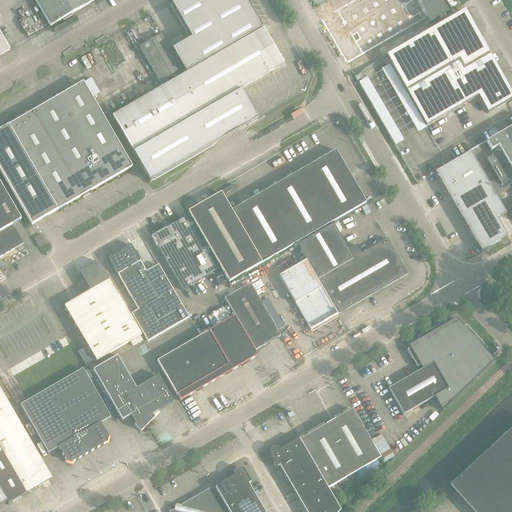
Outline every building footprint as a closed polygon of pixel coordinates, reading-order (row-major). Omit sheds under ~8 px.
[(35,0),(51,27),(62,20),(94,1),(93,0),(35,0)] [(245,0),(180,0),(171,5),(191,40),(172,51),(185,74),(262,29),(245,0)] [(355,0),(351,3),(376,47),(427,17),(430,24),(448,14),(439,0),(355,0)] [(511,94),(464,12),(386,57),(426,127),(479,97),(489,114),(511,100),(511,94)] [(125,31),(0,103),(0,171),(32,226),(132,168),(105,121),(159,90),(125,31)] [(258,121),(257,119),(244,96),(240,90),(241,90),(269,74),(272,71),(283,65),(282,63),(282,62),(279,57),(278,57),(276,53),(271,44),(263,31),(262,31),(149,96),(113,118),(133,152),(132,153),(150,183),(213,146),(235,125),(241,119),(248,126),(258,121)] [(0,55),(10,50),(0,33),(0,55)] [(181,71),(161,36),(140,48),(160,83),(181,71)] [(511,128),(501,135),(487,143),(491,151),(498,147),(498,148),(500,151),(501,151),(498,153),(487,159),(502,185),(510,180),(511,183),(511,128)] [(336,151),(301,171),(231,212),(221,194),(214,198),(188,213),(229,283),(366,204),(356,186),(356,184),(353,178),(351,177),(336,151)] [(470,153),(435,173),(481,252),(508,237),(497,220),(506,215),(470,153)] [(0,258),(24,244),(12,225),(21,220),(0,183),(0,258)] [(188,216),(152,237),(157,247),(183,291),(211,274),(219,270),(188,216)] [(353,259),(348,251),(333,225),(298,245),(338,315),(408,275),(387,239),(353,259)] [(41,235),(34,240),(39,248),(46,244),(41,235)] [(108,258),(113,267),(138,310),(131,314),(148,343),(189,318),(171,288),(158,266),(146,273),(131,245),(108,258)] [(280,277),(292,299),(291,300),(293,304),(295,303),(311,331),(337,315),(306,261),(280,277)] [(91,291),(64,307),(96,362),(141,336),(109,280),(99,263),(81,274),(91,291)] [(219,287),(226,283),(219,270),(211,274),(219,287)] [(224,299),(225,300),(255,351),(281,336),(250,284),(224,299)] [(180,402),(195,393),(258,357),(255,352),(235,317),(157,362),(180,402)] [(494,362),(494,361),(485,351),(487,349),(466,326),(464,328),(456,320),(445,326),(443,323),(418,338),(419,341),(409,347),(410,349),(407,351),(413,361),(412,361),(413,362),(414,361),(415,365),(415,366),(416,365),(417,368),(420,366),(422,370),(388,389),(403,415),(434,397),(443,412),(494,362)] [(117,357),(93,371),(122,421),(131,416),(136,424),(134,425),(141,432),(154,419),(153,419),(151,416),(172,404),(174,403),(158,376),(136,389),(117,357)] [(59,448),(66,461),(67,462),(72,464),(107,443),(109,438),(100,424),(111,418),(83,370),(20,406),(48,454),(59,448)] [(0,490),(7,503),(8,505),(52,480),(12,411),(0,390),(0,490)] [(322,480),(327,488),(328,489),(381,459),(352,410),(300,441),(307,454),(312,462),(317,471),(322,480)] [(511,511),(511,431),(452,487),(456,491),(475,511),(511,511)] [(269,455),(270,456),(277,469),(279,467),(281,469),(307,454),(300,441),(299,439),(280,450),(279,450),(279,449),(278,449),(277,448),(276,448),(275,448),(274,448),(273,448),(272,449),(271,450),(270,450),(270,451),(269,452),(269,453),(269,454),(269,455)] [(307,454),(281,469),(286,478),(312,462),(307,454)] [(312,462),(286,478),(291,486),(317,471),(312,462)] [(234,477),(228,481),(236,495),(250,487),(248,485),(251,484),(244,471),(243,470),(242,470),(241,469),(240,469),(239,469),(238,469),(237,469),(236,470),(235,470),(234,471),(234,472),(233,473),(233,474),(233,475),(233,476),(234,477)] [(317,471),(291,486),(296,495),(322,480),(317,471)] [(322,480),(296,495),(301,504),(327,488),(322,480)] [(228,481),(215,488),(223,503),(236,495),(228,481)] [(250,487),(236,495),(223,503),(228,511),(255,496),(250,487)] [(215,488),(181,507),(173,511),(228,511),(223,503),(215,488)] [(327,488),(301,504),(305,511),(306,511),(332,497),(328,489),(327,488)] [(255,496),(228,511),(246,511),(260,505),(255,496)] [(332,497),(306,511),(326,511),(337,506),(332,497)]
